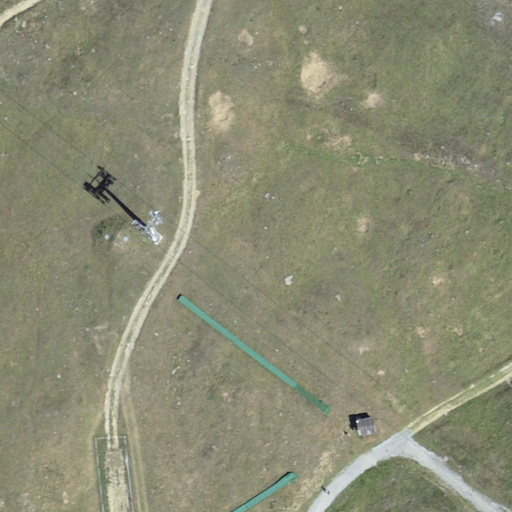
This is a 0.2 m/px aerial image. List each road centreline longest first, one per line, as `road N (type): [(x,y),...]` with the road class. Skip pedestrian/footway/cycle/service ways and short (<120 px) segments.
road 1 (track): [(120,511),(114,386),(126,338),(190,200),(187,73),(202,0)]
road 2 (track): [(318,511),(344,474),(511,377)]
